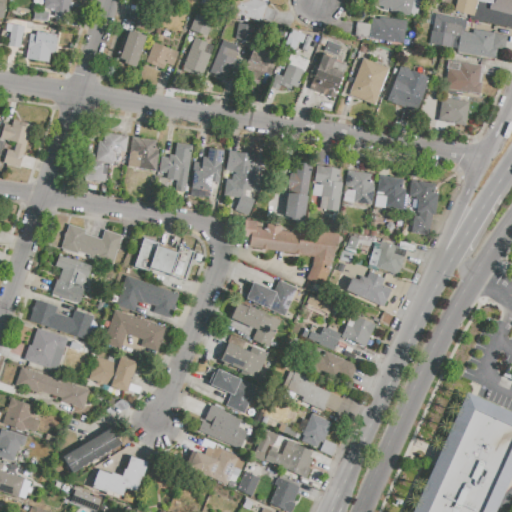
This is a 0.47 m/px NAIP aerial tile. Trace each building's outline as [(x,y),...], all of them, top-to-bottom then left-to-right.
[(70,0),(69,12),(65,12),(65,18),(53,16),(54,10),(43,9),(44,0),(70,0)] [(262,23),(232,12),(236,0),(268,0),(266,7),(277,11),(273,23),(263,20),(262,23)] [(420,0),(416,18),(382,10),(383,7),(376,5),(377,0),(420,0)] [(511,0),(511,15),(490,10),(491,6),(477,2),(473,17),(454,12),(457,0),(511,0)] [(47,22),(33,21),(34,11),(48,13),(47,22)] [(149,33),(134,28),(140,11),(155,17),(149,33)] [(173,14),(170,22),(164,20),(167,11),(173,14)] [(435,14),(466,20),(464,32),(472,34),(473,30),(506,36),(504,50),(497,48),(495,60),(457,53),(458,49),(429,44),(435,14)] [(190,30),(196,15),(212,21),(206,37),(190,30)] [(403,44),(369,39),(369,38),(354,36),(356,23),(370,25),(371,19),(378,20),(378,17),(406,21),(403,44)] [(24,27),(23,34),(22,34),(20,49),(8,47),(10,32),(6,32),(7,24),(24,27)] [(235,39),(237,24),(251,26),(249,41),(235,39)] [(172,32),(169,39),(162,36),(164,29),(172,32)] [(145,37),(135,67),(116,61),(126,30),(145,37)] [(297,42),(293,53),(283,50),(290,30),(305,35),(301,44),(297,42)] [(57,35),(54,55),(50,54),(49,63),(28,60),(29,51),(27,50),(29,34),(36,35),(36,32),(57,35)] [(182,69),(194,38),(213,46),(201,79),(190,75),(190,73),(182,69)] [(227,79),(209,73),(221,40),(237,46),(237,52),(233,62),(235,63),(232,72),(230,71),(227,79)] [(337,56),(324,51),(327,41),(340,46),(337,56)] [(153,44),(178,53),(173,67),(165,64),(163,69),(146,63),(153,44)] [(259,86),(241,79),(253,46),(272,53),(269,60),(275,62),(271,75),(264,72),(259,86)] [(290,54),(308,61),(304,72),(303,72),(297,89),(292,87),(290,90),(279,86),(278,89),(270,86),(274,74),(281,77),(290,54)] [(346,66),(333,99),(309,89),(313,79),(308,77),(313,65),(317,67),(321,56),(346,66)] [(389,68),(374,106),(348,96),(363,58),(389,68)] [(480,95),(445,90),(448,70),(447,70),(448,62),(468,65),(469,58),(482,60),(481,66),(484,67),(485,60),(498,62),(496,77),(483,75),(480,95)] [(432,79),(418,114),(387,101),(400,67),(432,79)] [(465,126),(437,122),(441,98),(468,102),(465,126)] [(31,125),(19,167),(3,163),(7,150),(14,151),(16,144),(0,139),(4,124),(11,126),(13,120),(31,125)] [(128,137),(125,152),(121,152),(119,163),(114,162),(113,165),(103,163),(103,166),(107,166),(105,182),(85,180),(88,161),(94,162),(97,144),(102,145),(103,133),(128,137)] [(127,167),(132,137),(155,141),(154,151),(157,151),(157,154),(158,154),(155,171),(127,167)] [(192,147),(186,187),(175,185),(175,181),(166,180),(167,173),(159,172),(161,157),(169,159),(169,155),(174,156),(176,144),(192,147)] [(222,151),(218,183),(210,182),(208,199),(189,196),(192,174),(191,173),(193,162),(201,164),(203,156),(206,157),(208,149),(222,151)] [(245,196),(254,200),(245,221),(230,214),(233,208),(235,209),(239,199),(222,197),(228,151),(255,155),(253,165),(257,166),(254,187),(251,187),(250,192),(245,191),(245,196)] [(311,166),(303,222),(290,220),(290,218),(284,217),(287,194),(289,195),(290,189),(287,188),(289,173),(294,174),(296,163),(311,166)] [(342,179),(337,212),(319,209),(321,197),(312,196),(313,184),(320,185),(320,183),(313,182),(316,167),(339,170),(338,179),(342,179)] [(374,185),(371,205),(342,201),(344,189),(351,190),(352,188),(344,187),(347,171),(371,175),(369,184),(374,185)] [(374,207),(378,176),(403,180),(401,190),(405,190),(402,211),(374,207)] [(438,195),(435,216),(432,216),(429,236),(411,233),(413,218),(416,219),(417,213),(414,213),(417,198),(408,196),(410,181),(435,184),(433,194),(438,195)] [(339,214),(336,229),(330,228),(332,213),(339,214)] [(312,257),(248,248),(250,238),(240,237),(243,220),(256,222),(255,228),(265,229),(265,224),(281,226),(280,231),(299,234),(300,229),(337,235),(338,235),(336,246),(334,246),(332,263),(330,262),(328,275),(322,286),(305,280),(311,267),(312,257)] [(112,266),(89,259),(89,256),(78,252),(78,255),(60,249),(68,225),(86,231),(84,235),(101,240),(104,230),(122,236),(112,266)] [(358,240),(354,252),(345,249),(349,237),(358,240)] [(193,253),(183,280),(183,281),(149,269),(148,272),(133,267),(143,238),(158,243),(157,247),(177,254),(179,248),(193,253)] [(406,250),(398,275),(367,265),(373,248),(377,250),(380,242),(406,250)] [(341,251),(353,254),(351,264),(339,260),(341,251)] [(78,304),(51,294),(56,280),(58,281),(62,269),(55,267),(59,256),(59,255),(92,267),(92,268),(88,279),(86,278),(83,285),(84,286),(78,304)] [(347,266),(344,273),(338,271),(341,263),(347,266)] [(382,308),(345,291),(351,278),(358,281),(360,277),(365,279),(368,272),(384,279),(381,286),(390,290),(382,308)] [(179,295),(170,320),(153,314),(156,307),(143,303),(143,305),(137,303),(134,313),(116,307),(127,277),(179,295)] [(296,289),(284,317),(245,300),(253,283),(274,292),(278,281),(296,289)] [(309,295),(333,305),(327,318),(303,308),(309,295)] [(86,341),(29,322),(36,301),(57,308),(55,314),(71,319),(74,311),(93,317),(86,341)] [(98,311),(101,302),(107,304),(104,313),(98,311)] [(279,321),(267,347),(252,340),(256,331),(230,319),(237,304),(248,309),(249,307),(279,321)] [(114,311),(166,328),(158,352),(141,346),(143,340),(126,334),(121,349),(104,343),(114,311)] [(374,325),(365,347),(340,336),(350,314),(357,317),(357,318),(374,325)] [(340,334),(332,352),(314,344),(322,326),(340,334)] [(67,340),(57,371),(51,369),(51,370),(23,361),(28,346),(31,347),(36,330),(67,340)] [(75,343),(87,347),(84,354),(72,350),(75,343)] [(267,354),(255,381),(240,375),(241,371),(227,365),(227,367),(223,366),(224,363),(218,361),(226,343),(250,353),(252,347),(267,354)] [(324,353),(356,367),(350,380),(337,374),(335,379),(320,372),(319,374),(303,367),(310,352),(322,358),(324,353)] [(137,363),(127,393),(88,380),(95,357),(107,361),(108,357),(118,360),(117,364),(118,364),(120,357),(137,363)] [(21,368),(89,391),(82,410),(60,402),(61,399),(39,391),(38,394),(15,386),(21,368)] [(256,387),(244,414),(226,406),(231,395),(210,386),(217,370),(256,387)] [(312,386),(342,399),(336,413),(325,408),(323,412),(311,407),(310,410),(294,403),(298,396),(287,391),(295,374),(314,383),(312,386)] [(511,414),(464,393),(457,410),(411,511),(493,511),(511,471),(511,414)] [(2,424),(10,399),(37,408),(34,417),(31,416),(30,418),(39,421),(35,434),(25,430),(24,432),(2,424)] [(239,450),(198,432),(202,422),(210,426),(211,423),(204,420),(210,406),(224,412),(224,413),(241,421),(238,428),(247,432),(239,450)] [(253,420),(257,411),(263,413),(259,423),(253,420)] [(311,414),(331,423),(322,444),(319,442),(316,449),(300,442),(303,436),(302,436),(303,432),(297,429),(302,418),(308,421),(311,414)] [(121,445),(72,474),(62,457),(111,428),(121,445)] [(0,432),(1,429),(26,438),(23,447),(20,446),(18,451),(17,450),(13,462),(0,457),(0,448),(1,446),(0,445),(0,432)] [(251,459),(265,430),(278,436),(273,447),(268,445),(264,453),(266,454),(261,463),(251,459)] [(203,439),(215,445),(212,453),(199,447),(203,439)] [(287,441),(312,452),(309,459),(312,460),(308,468),(310,469),(305,480),(264,461),(270,447),(277,449),(275,453),(281,455),(287,441)] [(214,447),(245,461),(238,478),(231,475),(226,486),(188,469),(192,462),(188,460),(192,451),(209,459),(214,447)] [(130,457),(147,463),(142,477),(141,476),(136,492),(125,488),(122,497),(106,491),(105,493),(91,488),(97,470),(110,475),(111,473),(121,476),(123,469),(125,470),(130,457)] [(99,466),(110,459),(113,464),(102,471),(99,466)] [(20,499),(0,492),(0,464),(3,465),(1,472),(26,479),(20,499)] [(19,476),(6,472),(8,466),(21,470),(19,476)] [(236,491),(245,472),(259,479),(251,498),(236,491)] [(283,511),(269,505),(277,488),(274,486),(278,478),(299,488),(292,503),(294,504),(290,511),(283,511)] [(96,511),(70,502),(75,491),(101,501),(96,511)] [(246,500),(253,503),(249,511),(242,508),(246,500)]
